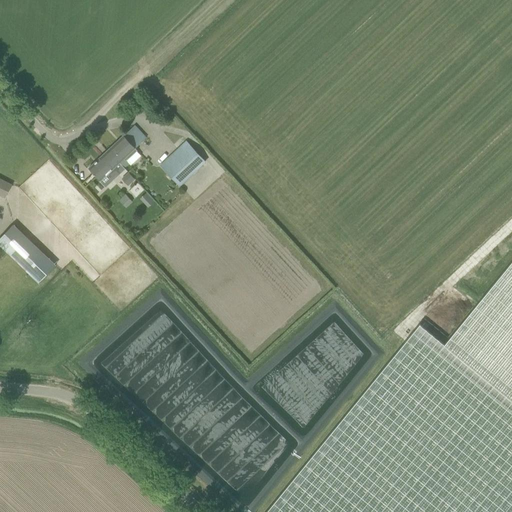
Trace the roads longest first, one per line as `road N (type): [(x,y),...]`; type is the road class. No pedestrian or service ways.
road 1 (unclassified): [(208,511),(88,406),(0,389)]
road 2 (unclassified): [(139,79),(71,140),(55,142),(0,85)]
